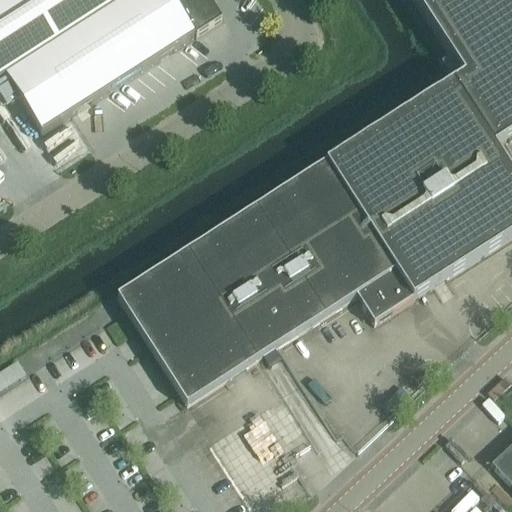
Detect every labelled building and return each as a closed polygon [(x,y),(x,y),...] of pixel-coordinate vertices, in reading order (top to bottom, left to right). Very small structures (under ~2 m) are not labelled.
[(0,0),(0,84),(5,82),(41,139),(194,41),(221,23),(208,3),(210,2),(208,0),(0,0)] [(511,0),(410,0),(462,80),(452,87),(494,152),(511,140),(511,0)] [(452,87),(325,169),(117,303),(186,410),(355,302),(373,329),(511,240),(511,180),(494,152),(452,87)] [(0,386),(22,372),(14,361),(0,370),(0,386)] [(287,404),(302,395),(283,361),(268,370),(287,404)] [(511,449),(491,470),(511,492),(511,449)]
